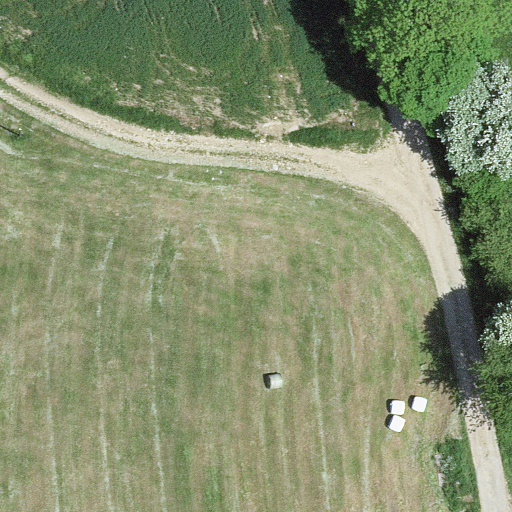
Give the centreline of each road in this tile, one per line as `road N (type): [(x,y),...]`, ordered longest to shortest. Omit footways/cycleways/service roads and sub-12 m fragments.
road 1 (track): [(493,511),(479,382),(363,0)]
road 2 (track): [(410,156),(193,159),(77,125),(0,82)]
